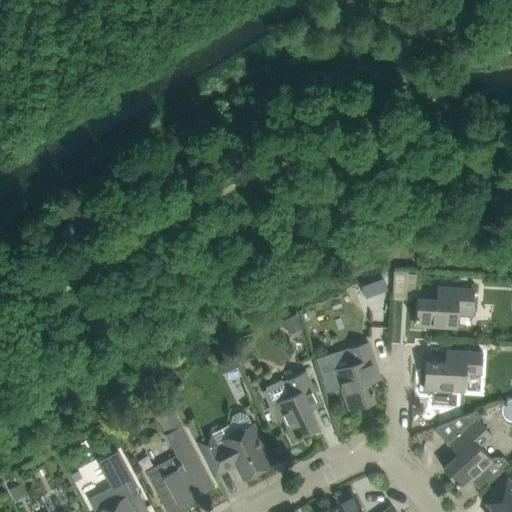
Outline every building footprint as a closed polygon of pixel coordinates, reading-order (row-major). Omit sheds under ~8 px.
[(373,282),(362,286),(366,298),(378,294),(373,282)] [(418,298),(417,306),(416,326),(457,328),(458,314),(473,315),(475,289),(445,287),(445,299),(418,298)] [(298,314),(283,321),(287,327),(288,331),(303,324),(301,321),(298,314)] [(354,364),(336,370),(342,390),(349,409),(375,400),(374,395),(375,394),(373,389),(372,390),(372,389),(369,382),(381,378),(379,371),(373,353),(369,343),(350,349),(349,350),(350,353),(354,364)] [(424,390),(444,391),(466,392),(467,373),(482,374),(483,353),(474,352),(454,351),(453,363),(437,362),(437,361),(432,360),(432,362),(426,361),(424,390)] [(233,353),(217,361),(222,373),(239,365),(233,353)] [(268,390),(265,391),(271,405),(276,403),(285,422),(294,440),(319,427),(314,416),(311,410),(322,404),(319,398),(313,386),(306,371),(286,381),(284,382),(283,379),(266,387),(268,390)] [(162,470),(149,477),(162,501),(167,511),(183,511),(198,504),(195,498),(215,487),(206,470),(183,425),(174,409),(161,416),(169,432),(165,434),(177,456),(182,466),(164,475),(162,470)] [(463,489),(472,480),(477,475),(486,485),(482,489),(481,488),(480,489),(481,490),(510,464),(504,457),(495,457),(492,460),(480,447),(493,435),(478,420),(482,416),(477,410),(436,427),(436,431),(458,455),(444,468),(456,482),(455,482),(459,486),(460,486),(463,489)] [(253,425),(252,425),(248,417),(240,413),(233,417),(231,426),(236,434),(224,440),(225,442),(218,445),(212,433),(196,441),(215,477),(237,465),(245,478),(271,464),(263,450),(266,448),(253,425)] [(116,485),(91,498),(91,499),(97,511),(144,511),(147,511),(149,511),(142,498),(136,487),(137,486),(120,452),(98,463),(109,483),(113,481),(116,485)] [(497,484),(482,498),(492,508),(490,511),(488,511),(511,511),(511,481),(507,475),(497,484)] [(22,483),(10,489),(15,500),(28,493),(22,483)] [(363,511),(355,494),(318,511),(363,511)]
